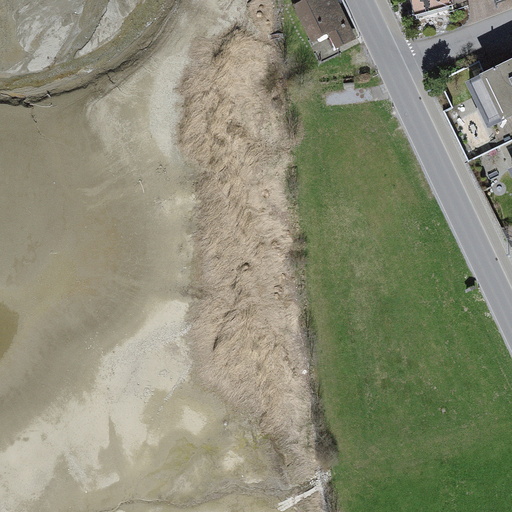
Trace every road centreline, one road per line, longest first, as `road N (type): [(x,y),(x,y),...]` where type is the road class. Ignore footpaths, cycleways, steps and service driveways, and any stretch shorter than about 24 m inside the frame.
road 1 (tertiary): [(394,67),(511,315)]
road 2 (residential): [(511,22),(394,67)]
